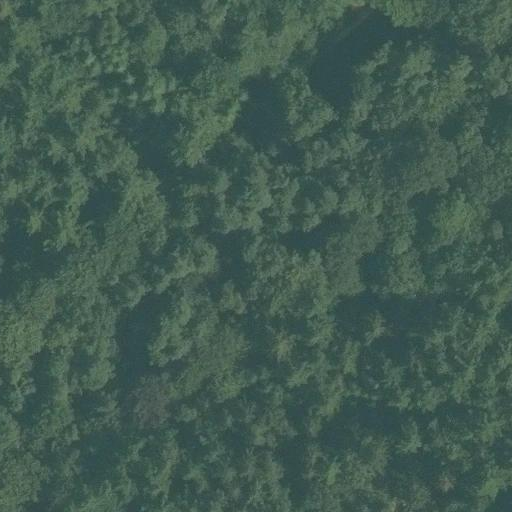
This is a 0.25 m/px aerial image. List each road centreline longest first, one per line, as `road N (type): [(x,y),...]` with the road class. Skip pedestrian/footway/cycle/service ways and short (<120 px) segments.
road 1 (track): [(0,336),(425,0)]
road 2 (track): [(396,511),(511,413)]
road 3 (track): [(196,0),(274,113)]
